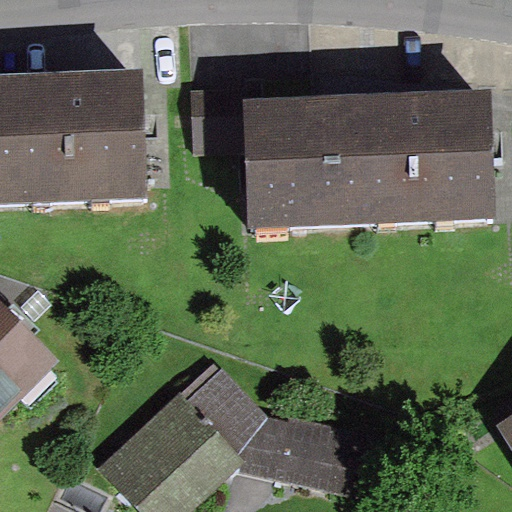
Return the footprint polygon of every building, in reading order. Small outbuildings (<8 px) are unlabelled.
[(142,91),(23,96),(27,206),(146,202),(142,91)] [(194,156),(249,154),(247,120),(246,93),(192,95),(194,156)] [(23,96),(0,96),(0,207),(27,206),(23,96)] [(487,112),(367,116),(371,226),(490,222),(487,112)] [(367,116),(247,120),(249,154),(251,230),(371,226),(367,116)] [(0,320),(0,414),(47,368),(0,320)] [(292,429),(265,424),(221,376),(187,408),(179,401),(103,471),(140,511),(183,511),(226,474),(348,500),(360,440),(293,425),(292,429)]
